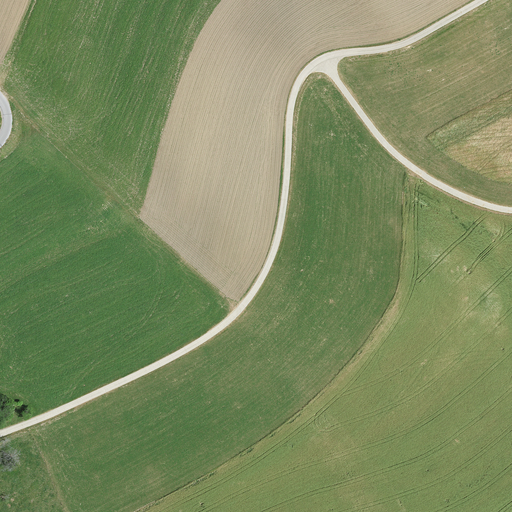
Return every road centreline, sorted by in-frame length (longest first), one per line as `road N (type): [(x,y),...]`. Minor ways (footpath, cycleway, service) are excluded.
road 1 (track): [(482,0),(400,46),(338,54),(298,79),(272,254),(234,316),(160,362),(0,433)]
road 2 (track): [(322,60),(398,156),(447,188),(511,209)]
